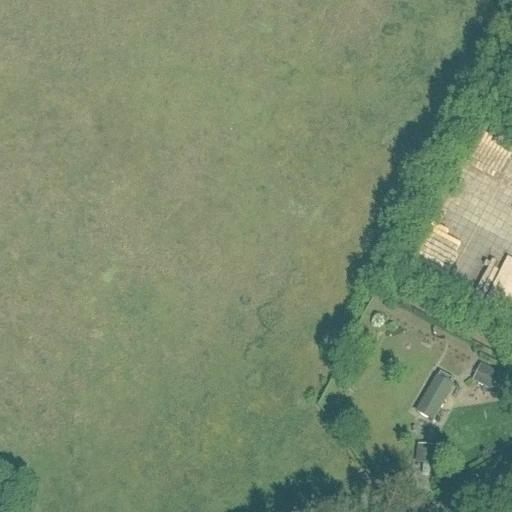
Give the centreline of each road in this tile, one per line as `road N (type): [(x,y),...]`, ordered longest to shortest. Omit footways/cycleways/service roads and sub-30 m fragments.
road 1 (residential): [(442,0),(289,278)]
road 2 (residential): [(54,149),(139,0)]
road 3 (residential): [(54,149),(189,223)]
